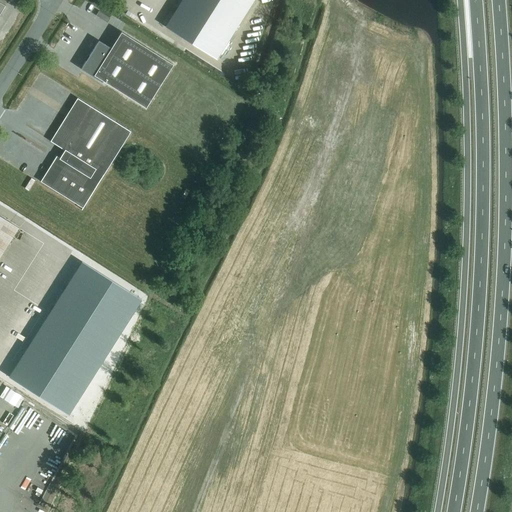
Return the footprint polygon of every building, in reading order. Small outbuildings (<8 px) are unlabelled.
[(181,0),(165,26),(215,59),(252,0),(181,0)] [(108,22),(111,18),(100,11),(97,15),(108,22)] [(146,108),(174,65),(122,32),(112,48),(99,40),(81,69),(102,82),(103,81),(146,108)] [(83,209),(131,132),(78,98),(50,142),(65,151),(60,158),(57,156),(41,182),(83,209)] [(0,216),(0,256),(18,228),(0,216)] [(83,260),(9,377),(69,414),(142,298),(83,260)]
